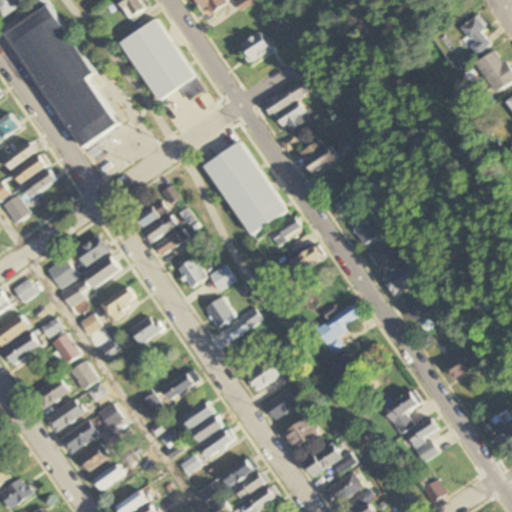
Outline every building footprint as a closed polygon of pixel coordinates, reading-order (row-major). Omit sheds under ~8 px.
[(22,7),(17,0),(0,0),(0,14),(4,19),(22,7)] [(117,0),(130,19),(149,8),(143,0),(117,0)] [(226,7),(221,0),(196,0),(206,18),(226,7)] [(94,75),(50,6),(8,33),(82,149),(119,125),(89,78),(94,75)] [(479,55),(492,47),(482,33),(486,30),(477,18),(461,29),(479,55)] [(122,43),(159,102),(181,88),(189,102),(204,93),(158,20),(122,43)] [(253,63),(272,50),(260,32),(241,46),(253,63)] [(477,65),(497,93),(511,82),(511,71),(498,51),(477,65)] [(266,104),(274,117),(276,115),(287,133),(309,119),(298,101),(311,93),(304,81),(266,104)] [(0,143),(21,127),(10,113),(0,120),(0,143)] [(300,154),(315,176),(339,159),(330,146),(326,149),(320,140),(300,154)] [(4,158),(11,170),(38,155),(31,143),(4,158)] [(251,237),(287,215),(242,143),(206,165),(251,237)] [(50,164),(42,154),(14,175),(22,185),(50,164)] [(24,188),(32,199),(58,181),(50,169),(24,188)] [(332,197),(341,213),(359,203),(351,187),(332,197)] [(17,224),(32,213),(18,195),(4,206),(17,224)] [(136,220),(144,230),(169,213),(162,202),(136,220)] [(362,220),(364,223),(354,231),(367,248),(385,233),(371,214),(362,220)] [(147,234),(154,245),(179,226),(171,216),(147,234)] [(271,235),(280,246),(302,228),(294,217),(271,235)] [(189,242),(182,231),(156,247),(163,258),(189,242)] [(76,253),(87,269),(112,252),(100,236),(76,253)] [(384,276),(404,263),(388,239),(369,252),(384,276)] [(289,265),(297,276),(325,256),(317,245),(289,265)] [(122,272),(112,258),(86,275),(96,290),(122,272)] [(60,290),(79,280),(67,259),(48,269),(60,290)] [(190,290),(208,281),(197,260),(179,269),(190,290)] [(425,277),(413,261),(384,281),(396,298),(425,277)] [(210,276),(221,293),(237,283),(226,267),(210,276)] [(14,289),(24,305),(40,295),(30,279),(14,289)] [(77,287),(63,296),(73,310),(86,301),(77,287)] [(139,304),(129,289),(103,305),(113,320),(139,304)] [(441,309),(432,292),(405,306),(415,324),(441,309)] [(0,314),(12,309),(4,293),(0,294),(0,314)] [(206,310),(219,330),(236,318),(223,299),(206,310)] [(361,317),(354,306),(316,331),(335,360),(347,352),(338,339),(348,332),(345,328),(361,317)] [(263,322),(255,309),(241,318),(249,331),(263,322)] [(82,324),(91,336),(102,328),(93,315),(82,324)] [(31,329),(22,316),(0,331),(0,343),(3,348),(31,329)] [(142,347),(163,332),(153,316),(131,331),(142,347)] [(65,331),(57,319),(42,328),(50,340),(65,331)] [(43,349),(33,334),(5,351),(15,367),(43,349)] [(82,356),(66,335),(53,345),(69,366),(82,356)] [(443,366),(454,382),(480,364),(469,349),(443,366)] [(280,378),(270,362),(247,378),(257,394),(280,378)] [(72,372),(85,392),(99,382),(86,363),(72,372)] [(281,373),(289,385),(303,376),(295,363),(281,373)] [(201,382),(192,371),(165,393),(173,404),(201,382)] [(32,400),(43,414),(70,393),(59,379),(32,400)] [(108,395),(100,386),(90,395),(98,403),(108,395)] [(267,407),(278,423),(301,405),(289,391),(267,407)] [(414,426),(406,415),(422,403),(414,391),(385,411),(401,435),(414,426)] [(167,411),(154,395),(140,405),(152,422),(167,411)] [(47,420),(58,435),(87,415),(76,400),(47,420)] [(184,420),(192,431),(216,415),(208,403),(184,420)] [(125,420),(114,405),(101,414),(111,429),(125,420)] [(483,428),(501,451),(511,442),(511,420),(505,412),(483,428)] [(193,435),(201,445),(225,428),(217,418),(193,435)] [(297,451),(321,435),(309,418),(286,435),(297,451)] [(439,431),(432,420),(407,436),(425,464),(439,455),(428,438),(439,431)] [(62,441),(73,456),(101,436),(90,421),(62,441)] [(160,438),(167,445),(176,437),(170,429),(160,438)] [(203,449),(211,460),(236,442),(229,431),(203,449)] [(305,462),(314,479),(336,467),(340,475),(358,466),(352,454),(341,460),(334,446),(305,462)] [(81,460),(90,474),(109,462),(100,448),(81,460)] [(202,468),(197,458),(183,465),(188,475),(202,468)] [(222,478),(230,489),(259,470),(251,459),(222,478)] [(126,477),(119,465),(95,481),(102,492),(126,477)] [(0,467),(0,486),(10,481),(2,466),(0,467)] [(235,491),(242,501),(269,483),(262,473),(235,491)] [(364,489),(354,474),(326,493),(336,508),(364,489)] [(35,496),(24,480),(0,494),(11,511),(35,496)] [(447,493),(438,480),(424,490),(433,503),(447,493)] [(262,511),(282,499),(273,487),(244,507),(247,511),(262,511)] [(116,510),(117,511),(135,511),(149,502),(141,491),(116,510)]
